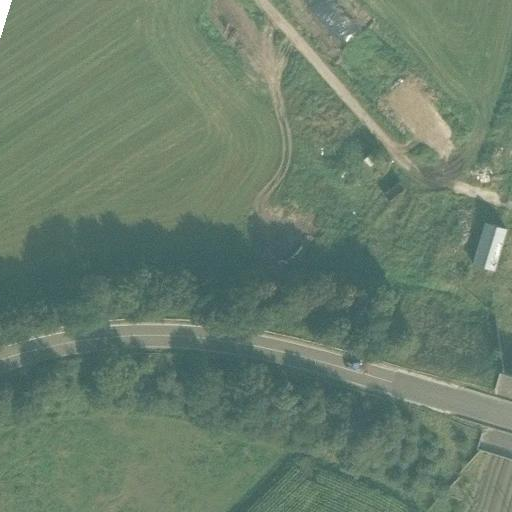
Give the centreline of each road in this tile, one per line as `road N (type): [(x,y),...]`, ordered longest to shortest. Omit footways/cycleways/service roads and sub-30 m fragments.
road 1 (unclassified): [(511,418),(220,350),(126,342),(0,369)]
road 2 (unclassified): [(505,203),(423,178),(262,0)]
